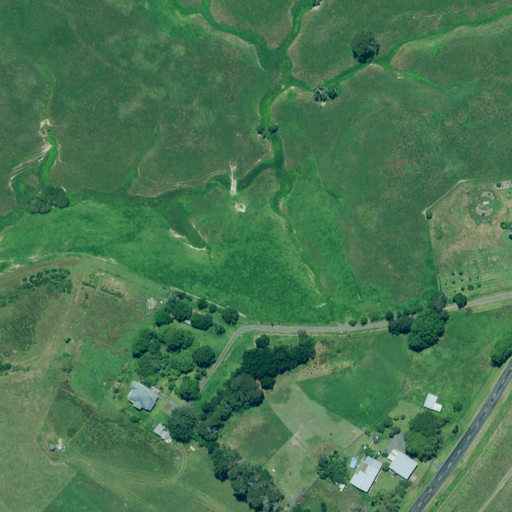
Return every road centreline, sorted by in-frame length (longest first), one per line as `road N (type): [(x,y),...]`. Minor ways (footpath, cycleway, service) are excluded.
road 1 (residential): [(511,294),(350,329),(233,329)]
road 2 (track): [(233,329),(97,264),(49,268),(0,285)]
road 3 (unclassified): [(511,367),(461,452),(411,511)]
